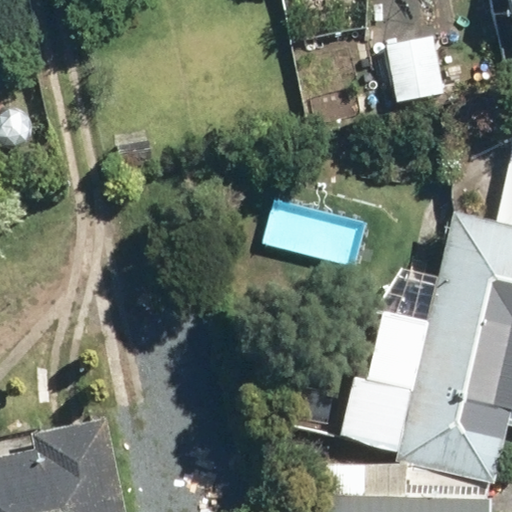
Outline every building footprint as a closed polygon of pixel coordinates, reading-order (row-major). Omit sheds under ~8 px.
[(511,0),(501,0),(511,58),(511,0)] [(428,37),(378,48),(391,105),(441,94),(428,37)] [(511,229),(447,215),(391,464),(492,487),(509,411),(511,411),(511,229)] [(0,511),(122,511),(102,418),(28,433),(31,447),(0,453),(0,511)] [(312,494),(311,511),(489,511),(490,500),(312,494)]
